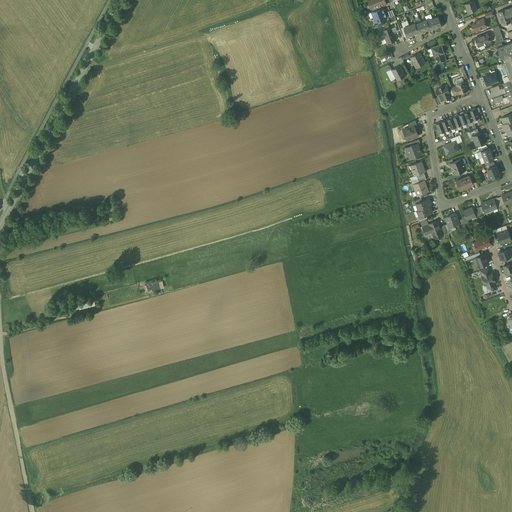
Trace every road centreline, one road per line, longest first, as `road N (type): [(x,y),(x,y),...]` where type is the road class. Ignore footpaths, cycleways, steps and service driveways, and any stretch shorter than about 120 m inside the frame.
road 1 (tertiary): [(120,0),(0,225)]
road 2 (residential): [(511,179),(442,206),(426,116),(480,96)]
road 3 (residential): [(0,326),(34,511)]
